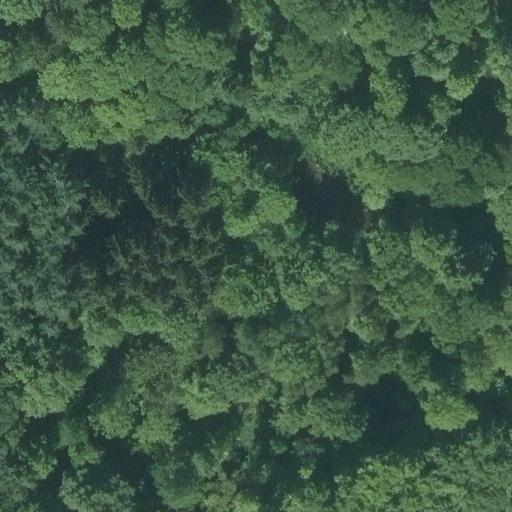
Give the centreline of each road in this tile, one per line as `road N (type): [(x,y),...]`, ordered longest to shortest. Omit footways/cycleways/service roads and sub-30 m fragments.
road 1 (track): [(456,0),(285,37),(172,26),(0,66)]
road 2 (unknown): [(511,383),(241,480),(118,511)]
